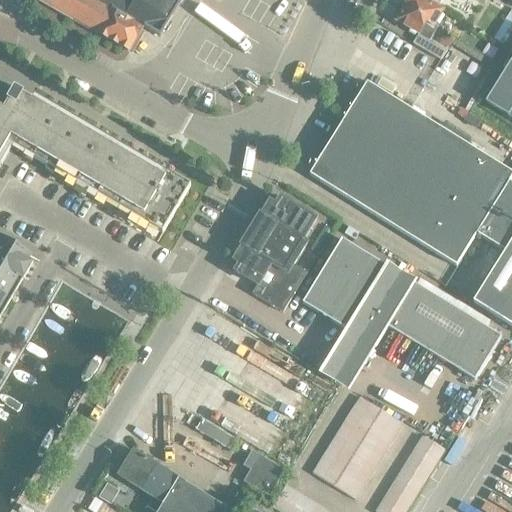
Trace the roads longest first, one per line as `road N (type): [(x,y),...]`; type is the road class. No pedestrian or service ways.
road 1 (residential): [(187,296),(69,227),(0,351)]
road 2 (residential): [(247,136),(178,125),(0,16)]
road 3 (unclassified): [(57,511),(187,296)]
road 4 (residential): [(187,296),(246,192),(247,136)]
road 5 (residential): [(247,136),(276,105),(321,0)]
